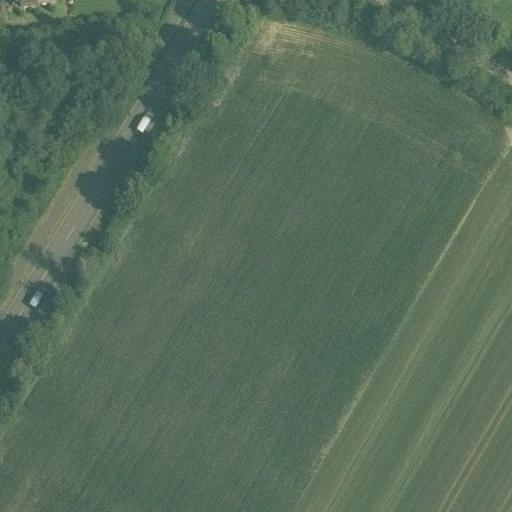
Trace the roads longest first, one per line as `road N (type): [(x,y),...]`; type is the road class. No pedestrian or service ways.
road 1 (primary): [(0,344),(213,0)]
road 2 (residential): [(511,86),(372,0)]
